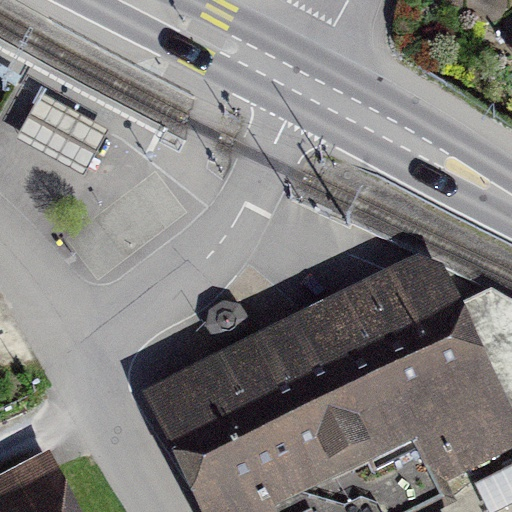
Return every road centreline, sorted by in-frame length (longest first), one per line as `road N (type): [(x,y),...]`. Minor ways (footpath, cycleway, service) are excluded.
road 1 (residential): [(85,362),(237,236),(307,90)]
road 2 (secondary): [(307,90),(511,198)]
road 3 (secondary): [(124,0),(307,90)]
road 4 (residential): [(160,511),(85,362)]
road 5 (residential): [(85,362),(0,249)]
